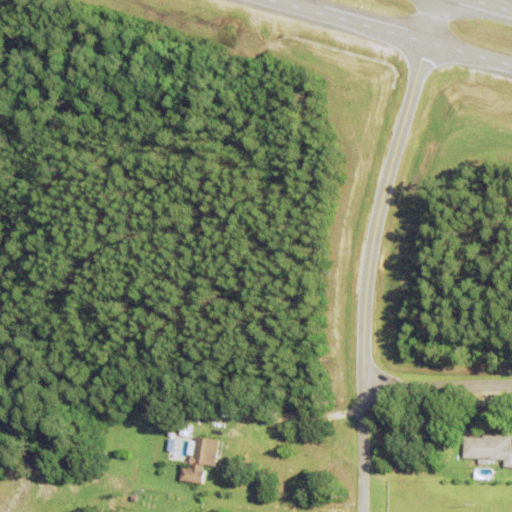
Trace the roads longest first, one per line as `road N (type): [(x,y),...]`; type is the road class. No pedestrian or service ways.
road 1 (residential): [(365,387),(375,228),(435,0)]
road 2 (residential): [(365,511),(365,387),(511,386)]
road 3 (trunk): [(274,0),(511,66)]
